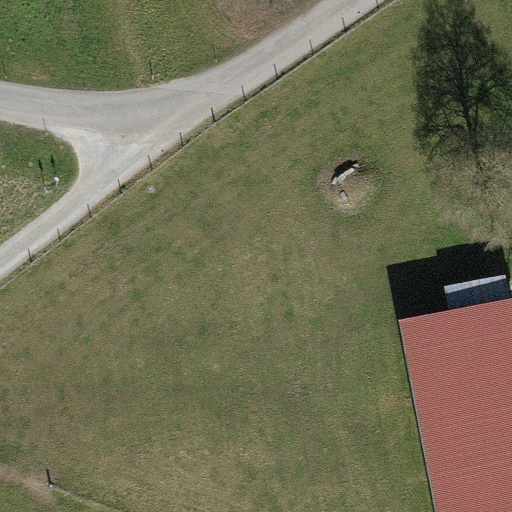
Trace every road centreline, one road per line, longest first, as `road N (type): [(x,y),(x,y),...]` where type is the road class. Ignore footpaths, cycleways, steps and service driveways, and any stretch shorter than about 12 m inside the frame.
road 1 (unclassified): [(356,0),(238,78),(189,91),(95,104),(0,90)]
road 2 (track): [(0,259),(98,182),(189,91)]
